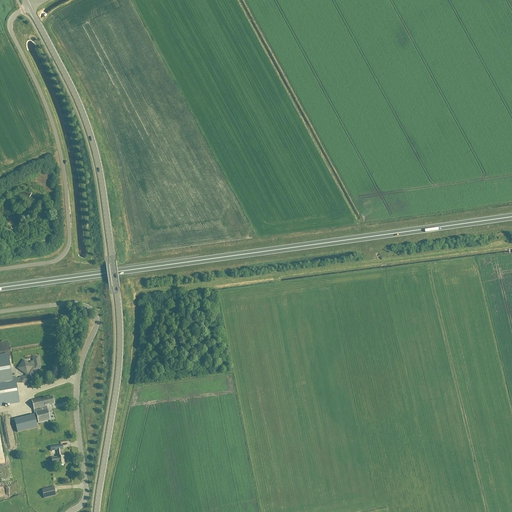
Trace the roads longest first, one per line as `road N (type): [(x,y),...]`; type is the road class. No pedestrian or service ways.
road 1 (tertiary): [(96,511),(118,362),(111,261),(84,119),(29,7)]
road 2 (trunk): [(0,288),(511,217)]
road 3 (unclassified): [(29,7),(16,14),(11,31),(56,133),(68,247),(52,262),(0,269)]
road 4 (unclassified): [(72,511),(86,495),(76,395),(94,311),(68,303),(0,312)]
